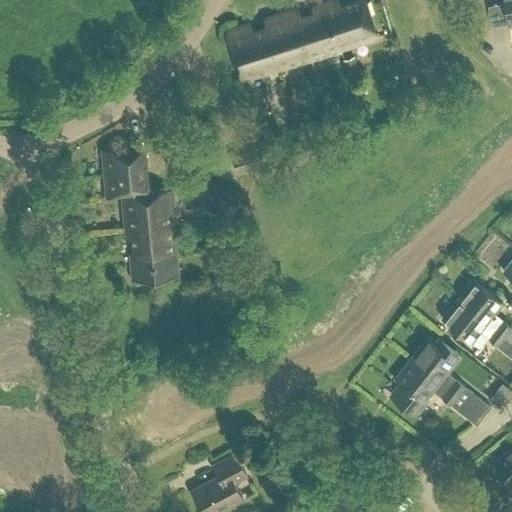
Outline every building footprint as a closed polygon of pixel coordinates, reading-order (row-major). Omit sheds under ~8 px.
[(338,0),(326,0),(324,1),(329,16),(330,16),(340,47),(376,35),(365,0),(355,0),(340,5),(338,0)] [(493,24),(493,25),(509,22),(509,24),(511,23),(511,0),(504,0),(505,2),(488,5),(492,25),(493,24)] [(315,13),(302,17),(297,19),(310,58),(341,49),(340,47),(330,16),(329,16),(324,1),(312,5),(315,13)] [(264,17),(268,27),(281,67),(310,58),(297,19),(302,17),(297,6),(264,17)] [(281,67),(268,27),(255,32),(250,22),(227,30),(242,78),(281,67)] [(354,54),(343,58),(347,71),(358,68),(354,54)] [(404,91),(388,96),(393,111),(408,106),(404,91)] [(265,139),(231,150),(239,172),(272,161),(265,139)] [(103,147),(105,171),(135,168),(134,157),(144,156),(143,144),(103,147)] [(107,195),(123,193),(123,192),(146,189),(146,186),(147,186),(144,156),(134,157),(135,168),(105,171),(107,195)] [(192,187),(189,199),(200,202),(211,206),(222,209),(234,212),(241,189),(229,185),(218,182),(207,179),(196,175),(192,187)] [(126,227),(169,223),(175,222),(172,187),(146,189),(123,192),(123,193),(126,227)] [(134,237),(135,252),(175,249),(174,238),(170,238),(169,223),(126,227),(127,238),(134,237)] [(175,249),(135,252),(131,253),(134,277),(131,277),(131,278),(180,274),(179,272),(177,273),(175,249)] [(511,257),(503,269),(511,276),(511,257)] [(473,276),(457,296),(511,339),(511,324),(494,311),(503,300),(473,276)] [(511,339),(457,296),(441,316),(471,340),(480,329),(511,354),(511,339)] [(426,335),(411,355),(458,393),(467,400),(475,391),(466,384),(448,370),(456,359),(434,341),(426,335)] [(433,388),(451,402),(460,410),(467,400),(458,393),(411,355),(395,376),(405,384),(403,387),(400,385),(393,395),(413,411),(423,398),(424,399),(433,388)] [(511,479),(511,445),(495,459),(511,479)] [(192,488),(204,511),(212,511),(243,496),(234,479),(246,473),(235,452),(213,463),(219,474),(192,488)]
